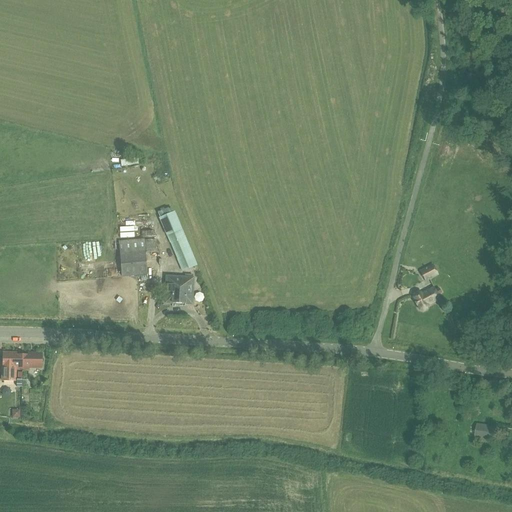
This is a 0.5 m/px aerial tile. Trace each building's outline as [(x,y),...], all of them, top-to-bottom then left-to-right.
[(194,257),(180,224),(165,231),(179,263),(194,257)] [(144,239),(119,241),(122,276),(147,274),(145,250),(144,241),(144,239)] [(156,240),(144,241),(145,250),(157,249),(156,240)] [(426,282),(439,275),(433,265),(419,272),(426,282)] [(179,307),(180,277),(167,276),(166,304),(173,304),(172,307),(179,307)] [(180,277),(179,307),(185,307),(186,304),(192,305),(194,278),(180,277)] [(437,296),(442,293),(440,289),(435,292),(434,289),(422,295),(422,294),(418,293),(415,294),(414,298),(420,311),(424,311),(427,309),(427,305),(439,299),(437,296)] [(471,319),(479,318),(478,308),(469,309),(471,319)] [(22,370),(22,363),(22,354),(17,354),(17,353),(3,353),(2,367),(2,381),(15,381),(15,370),(22,370)] [(22,354),(22,363),(22,370),(29,370),(29,367),(42,368),(42,354),(28,353),(28,355),(22,354)] [(474,438),(490,441),(493,427),(477,424),(474,438)]
